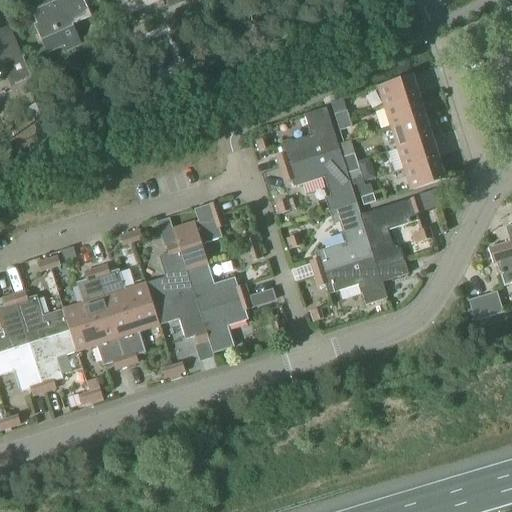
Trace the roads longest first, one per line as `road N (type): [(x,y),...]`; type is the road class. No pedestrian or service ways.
road 1 (residential): [(0,459),(307,360)]
road 2 (residential): [(307,360),(405,329),(426,310),(486,194)]
road 3 (residential): [(0,261),(215,191),(243,189)]
road 4 (residential): [(307,360),(259,206),(243,189)]
road 5 (residential): [(486,194),(435,51)]
